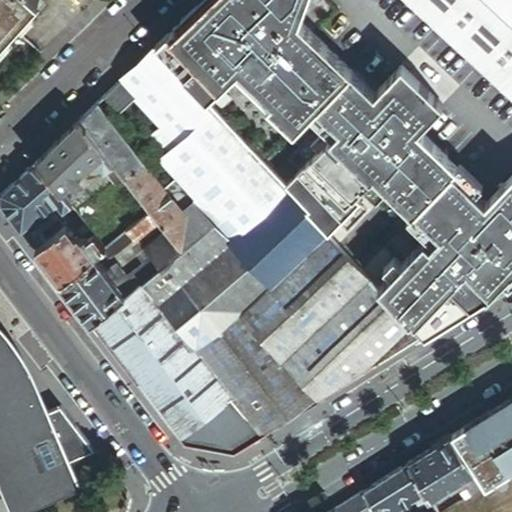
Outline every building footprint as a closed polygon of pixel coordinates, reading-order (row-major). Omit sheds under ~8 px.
[(0,0),(0,45),(39,1),(37,0),(0,0)] [(202,0),(156,46),(210,104),(243,74),(298,130),(312,115),(332,136),(284,182),(290,189),(309,210),(307,212),(309,214),(326,232),(382,180),(417,216),(411,222),(431,242),(380,290),(388,299),(410,322),(412,321),(425,335),(511,280),(511,192),(501,205),(466,173),(471,168),(432,133),(455,108),(412,68),(386,95),(301,15),(306,0),(202,0)] [(511,0),(413,0),(501,83),(511,71),(511,0)] [(0,92),(40,53),(19,35),(9,46),(12,48),(1,61),(0,59),(0,92)] [(217,112),(210,104),(156,46),(125,76),(141,93),(169,123),(185,142),(217,112)] [(507,89),(511,93),(511,71),(501,83),(507,89)] [(141,93),(125,76),(105,96),(119,113),(141,93)] [(159,220),(166,230),(186,215),(154,174),(99,102),(81,120),(106,153),(124,176),(153,212),(159,220)] [(258,155),(217,112),(185,142),(175,151),(246,229),(288,191),(290,189),(284,182),(258,155)] [(99,159),(106,153),(81,120),(69,132),(93,164),(99,159)] [(175,151),(185,142),(169,123),(159,133),(175,151)] [(41,160),(63,191),(74,181),(80,188),(88,181),(83,174),(93,164),(69,132),(41,160)] [(199,204),(233,242),(246,229),(175,151),(162,163),(172,174),(199,204)] [(124,176),(106,153),(99,159),(117,182),(124,176)] [(73,204),(63,191),(41,160),(5,195),(4,205),(24,231),(59,202),(65,210),(66,209),(73,204)] [(199,204),(172,174),(166,179),(159,170),(154,174),(186,215),(199,204)] [(309,214),(307,212),(288,191),(246,229),(233,242),(234,243),(274,287),(330,236),(326,232),(309,214)] [(76,222),(82,217),(73,204),(66,209),(76,222)] [(198,270),(233,242),(199,204),(186,215),(202,236),(183,252),(198,270)] [(154,224),(159,220),(153,212),(107,250),(104,252),(109,259),(154,224)] [(169,233),(183,252),(202,236),(186,215),(166,230),(169,233)] [(86,236),(93,230),(82,217),(76,222),(86,236)] [(29,239),(39,251),(66,229),(57,218),(29,239)] [(166,230),(159,220),(154,224),(163,237),(169,233),(166,230)] [(104,252),(107,250),(96,235),(86,244),(82,238),(78,238),(69,227),(66,229),(39,251),(64,284),(97,258),(104,252)] [(126,297),(183,252),(169,233),(163,237),(146,250),(152,257),(127,277),(118,265),(108,273),(126,297)] [(348,255),(330,236),(274,287),(242,317),(320,401),(425,335),(412,321),(410,322),(388,299),(380,290),(348,255)] [(242,317),(274,287),(234,243),(199,271),(242,317)] [(199,271),(198,270),(183,252),(126,297),(93,323),(181,439),(233,399),(263,436),(320,401),(242,317),(199,271)] [(93,323),(126,297),(108,273),(97,258),(64,284),(93,323)] [(0,450),(23,504),(70,483),(61,463),(94,449),(61,405),(40,415),(21,376),(15,355),(9,339),(0,324),(0,323),(0,450)] [(511,396),(511,402),(499,411),(490,416),(487,412),(451,434),(475,471),(480,478),(501,464),(505,470),(511,465),(511,396)] [(235,454),(263,436),(233,399),(181,439),(185,445),(235,454)] [(455,484),(475,471),(451,434),(409,461),(426,491),(430,499),(455,484)] [(391,511),(414,498),(426,491),(409,461),(364,489),(375,511),(391,511)] [(480,478),(475,471),(455,484),(464,499),(485,487),(480,478)] [(337,511),(375,511),(364,489),(335,507),(337,511)] [(426,491),(414,498),(421,510),(433,504),(430,499),(426,491)]
